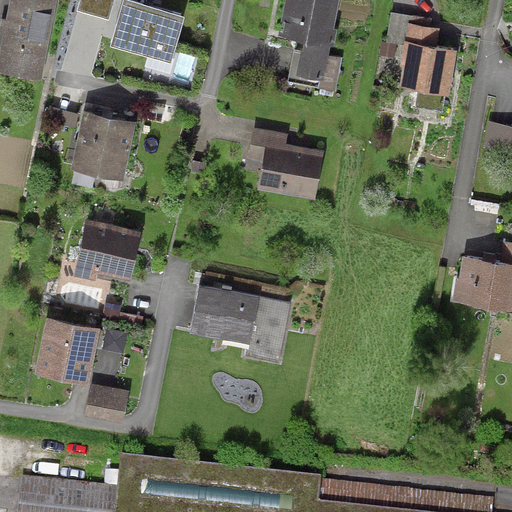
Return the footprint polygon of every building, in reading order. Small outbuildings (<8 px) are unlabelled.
[(13,0),(0,68),(35,75),(49,0),(13,0)] [(79,0),(77,10),(106,19),(111,0),(79,0)] [(179,16),(124,0),(112,42),(132,48),(134,51),(140,53),(143,51),(167,58),(179,16)] [(289,0),(282,34),(327,43),(335,0),(289,0)] [(443,93),(444,93),(451,50),(421,45),(422,38),(427,38),(430,21),(410,17),(402,65),(405,65),(401,85),(418,88),(415,106),(440,110),(443,93)] [(331,90),(337,60),(292,51),(286,81),(331,90)] [(74,165),(118,174),(129,124),(85,115),(74,165)] [(484,149),(511,153),(511,128),(489,123),(484,149)] [(313,195),(320,155),(282,148),(284,137),(252,131),(249,149),(264,152),(258,185),(313,195)] [(93,264),(93,268),(128,275),(136,234),(85,223),(77,261),(93,264)] [(511,244),(504,244),(501,263),(466,258),(462,281),(467,282),(464,301),(509,308),(511,287),(511,244)] [(277,363),(288,304),(197,286),(189,331),(221,337),(222,331),(248,336),(244,357),(277,363)] [(40,369),(82,377),(91,331),(49,322),(40,369)] [(89,393),(85,413),(120,420),(124,400),(89,393)] [(365,511),(316,507),(319,482),(119,460),(115,490),(20,480),(16,511),(365,511)]
